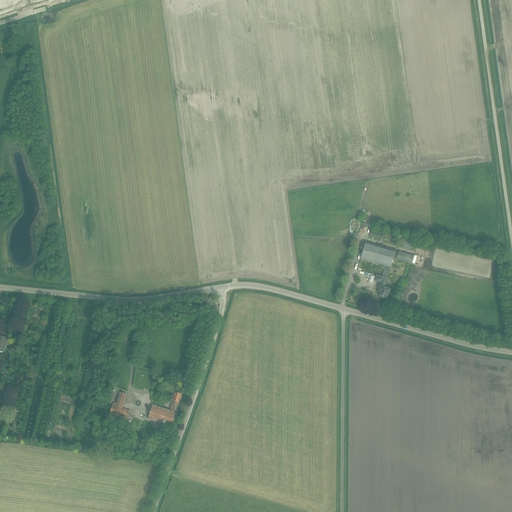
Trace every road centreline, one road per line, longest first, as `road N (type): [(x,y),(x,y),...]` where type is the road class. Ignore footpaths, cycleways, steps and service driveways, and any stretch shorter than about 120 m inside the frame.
road 1 (unclassified): [(511,241),(479,0)]
road 2 (tertiary): [(152,511),(218,324),(221,288)]
road 3 (tertiary): [(0,289),(117,301),(221,288)]
road 4 (unclassified): [(341,511),(343,310)]
road 5 (tertiary): [(343,310),(511,354)]
road 6 (tertiary): [(221,288),(256,287),(343,310)]
